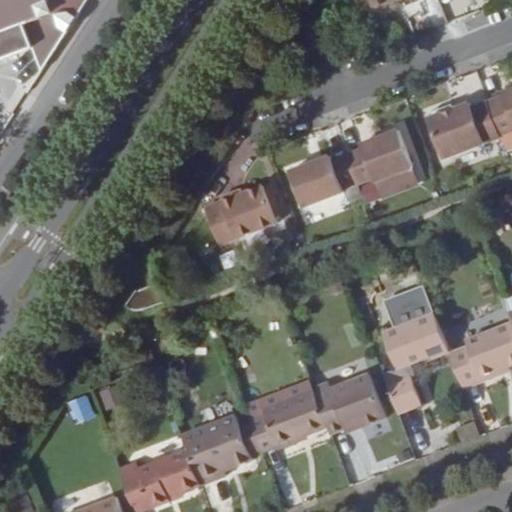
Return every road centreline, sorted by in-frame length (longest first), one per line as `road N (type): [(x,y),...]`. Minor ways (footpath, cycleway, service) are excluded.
road 1 (secondary): [(23,317),(230,0)]
road 2 (secondary): [(197,0),(0,295)]
road 3 (residential): [(260,121),(511,30)]
